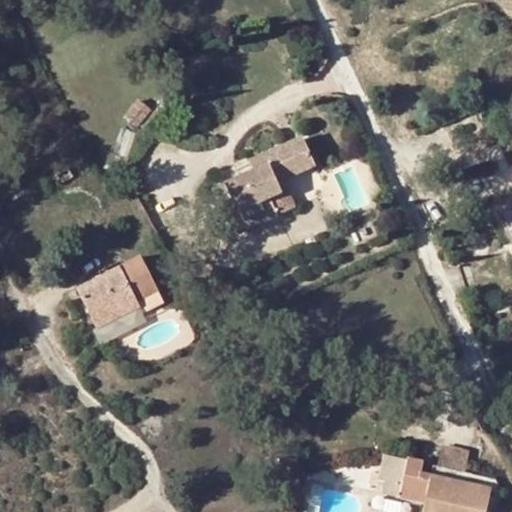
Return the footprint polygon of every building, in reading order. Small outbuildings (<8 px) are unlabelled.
[(263,153),(267,164),(253,170),(211,189),(225,214),(227,212),(237,230),(275,213),(268,197),(280,191),(275,182),(314,165),(301,136),(263,153)] [(267,164),(263,153),(247,160),(253,170),(267,164)] [(51,176),(57,185),(69,179),(63,169),(51,176)] [(511,197),(492,207),(511,247),(511,197)] [(139,257),(118,268),(125,280),(146,271),(139,257)] [(125,280),(118,268),(77,288),(91,317),(133,296),(125,280)] [(91,317),(97,328),(139,308),(136,303),(133,296),(91,317)] [(419,476),(423,464),(423,461),(407,458),(400,496),(415,500),(419,476)] [(428,477),(490,491),(500,492),(503,480),(423,464),(419,476),(428,477)] [(486,511),(490,491),(428,477),(421,511),(486,511)]
